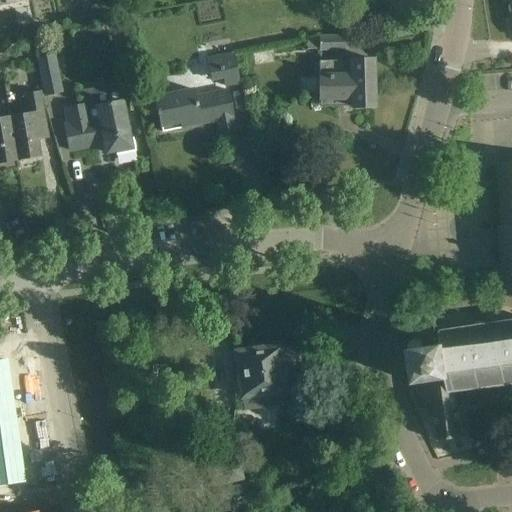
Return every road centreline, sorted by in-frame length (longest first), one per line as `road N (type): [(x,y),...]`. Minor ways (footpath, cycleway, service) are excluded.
road 1 (residential): [(32,276),(311,237),(389,251)]
road 2 (residential): [(440,510),(382,389),(374,340),(389,251)]
road 3 (residential): [(389,251),(450,63),(461,0)]
road 4 (residential): [(80,511),(32,276)]
